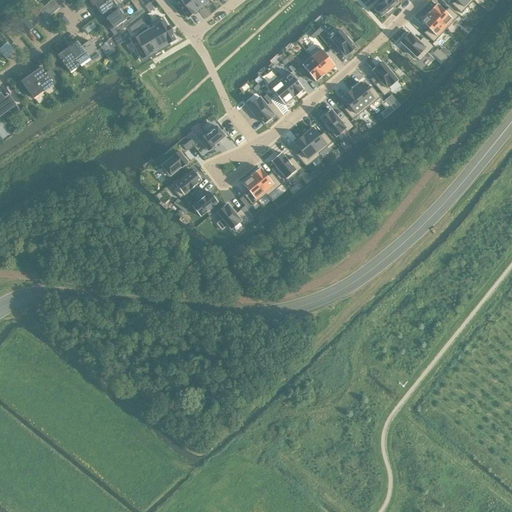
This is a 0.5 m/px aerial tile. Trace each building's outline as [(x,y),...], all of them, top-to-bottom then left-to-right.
[(90,0),(98,9),(110,0),(90,0)] [(110,0),(98,9),(105,19),(119,9),(112,0),(110,0)] [(135,0),(129,0),(138,12),(142,9),(135,0)] [(169,0),(173,5),(176,3),(188,18),(197,10),(189,0),(169,0)] [(205,0),(189,0),(197,10),(207,2),(205,0)] [(380,0),(372,7),(381,17),(385,13),(387,14),(393,9),(392,8),(401,0),(380,0)] [(472,0),(455,0),(451,4),(461,14),(473,0),(472,0)] [(149,3),(144,6),(149,13),(154,9),(149,3)] [(437,4),(429,13),(446,30),(458,16),(449,7),(444,12),(437,4)] [(47,5),(40,11),(47,19),(53,12),(47,5)] [(32,21),(37,17),(41,14),(33,6),(25,13),(32,21)] [(119,9),(105,19),(112,30),(126,20),(126,19),(129,17),(126,13),(123,15),(119,9)] [(429,13),(420,22),(428,29),(424,33),(434,43),(446,30),(429,13)] [(26,34),(34,27),(25,17),(20,22),(24,27),(22,28),(26,34)] [(162,17),(150,24),(152,28),(153,28),(164,46),(175,40),(172,34),(173,34),(168,27),(167,27),(162,17)] [(136,23),(129,28),(133,33),(139,28),(138,27),(136,23)] [(13,42),(14,42),(21,35),(14,27),(6,35),(13,42)] [(143,34),(142,34),(153,53),(164,46),(153,28),(152,28),(143,34)] [(341,30),(330,39),(345,57),(355,48),(351,43),(352,42),(347,36),(346,37),(341,30)] [(142,32),(130,39),(137,50),(135,51),(139,59),(141,58),(142,59),(153,53),(142,34),(143,34),(142,32)] [(410,33),(401,43),(406,48),(405,49),(412,55),(413,54),(420,61),(432,47),(423,38),(419,42),(410,33)] [(88,66),(101,57),(91,42),(90,42),(89,41),(81,46),(78,41),(68,48),(80,65),(85,61),(88,66)] [(115,50),(110,43),(105,46),(110,53),(115,50)] [(318,46),(308,54),(310,56),(325,74),(335,66),(318,46)] [(80,65),(68,48),(57,56),(69,72),(80,65)] [(310,56),(300,64),(316,82),(325,74),(310,56)] [(382,63),(372,71),(380,81),(375,85),(384,95),(390,90),(388,88),(397,80),(392,74),(393,73),(387,67),(386,67),(382,63)] [(31,74),(43,91),(53,84),(41,67),(31,74)] [(279,79),(294,98),(304,90),(288,71),(279,79)] [(43,91),(31,74),(21,82),(33,98),(43,91)] [(278,77),(268,85),(284,106),(294,98),(279,79),(278,77)] [(360,83),(351,90),(366,109),(380,97),(372,87),(367,91),(360,83)] [(351,90),(342,98),(349,106),(344,110),(353,120),(366,109),(351,90)] [(0,117),(16,106),(9,95),(4,98),(0,93),(0,117)] [(260,98),(249,106),(264,124),(265,123),(266,124),(273,119),(271,118),(274,115),(260,98)] [(331,110),(321,119),(325,124),(323,125),(329,132),(330,130),(336,137),(345,129),(347,131),(353,127),(344,116),(339,120),(331,110)] [(0,121),(0,133),(3,138),(9,134),(0,121)] [(208,133),(199,141),(208,151),(215,146),(214,146),(225,137),(217,126),(215,128),(214,127),(207,132),(208,133)] [(312,128),(303,136),(320,156),(334,144),(324,132),(319,136),(312,128)] [(303,136),(294,143),(301,151),(296,155),(306,167),(320,156),(303,136)] [(189,141),(183,146),(187,151),(193,146),(192,144),(189,141)] [(161,169),(159,170),(165,176),(166,175),(168,177),(181,167),(181,168),(188,162),(179,152),(160,167),(161,169)] [(281,153),(271,161),(275,166),(273,168),(279,175),(281,173),(287,181),(302,169),(292,157),(288,161),(281,153)] [(260,168),(251,176),(266,194),(266,195),(267,196),(281,185),(271,173),(267,176),(260,168)] [(181,181),(172,188),(180,199),(201,181),(200,179),(202,177),(197,171),(195,173),(193,171),(189,175),(187,172),(179,179),(181,181)] [(251,176),(242,183),(248,192),(244,195),(252,206),(266,195),(266,194),(251,176)] [(210,192),(192,207),(200,217),(206,212),(208,215),(215,208),(213,206),(218,202),(210,192)] [(177,199),(174,204),(180,209),(182,206),(184,204),(177,199)] [(222,219),(216,224),(222,230),(228,225),(231,229),(240,222),(243,225),(249,220),(240,210),(235,214),(227,204),(217,213),(222,219)]
